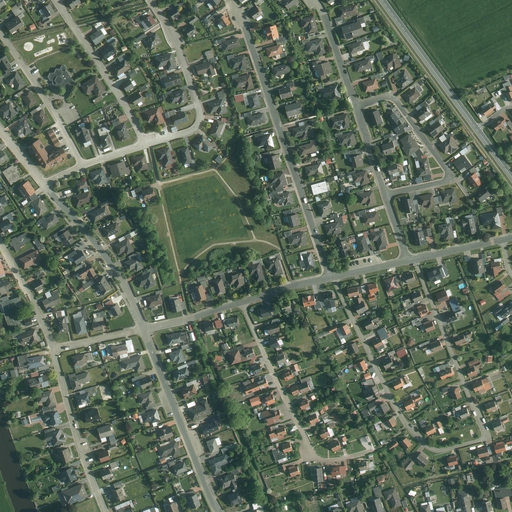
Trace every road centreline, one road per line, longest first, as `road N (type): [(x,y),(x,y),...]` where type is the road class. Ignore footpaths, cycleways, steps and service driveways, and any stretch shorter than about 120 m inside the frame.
road 1 (residential): [(415,259),(487,438),(441,450),(408,427),(388,396),(333,278)]
road 2 (residential): [(333,278),(245,25),(227,0)]
road 3 (residential): [(375,449),(315,458),(242,302)]
road 4 (residential): [(354,106),(393,99),(447,169),(444,181),(386,195)]
road 5 (residential): [(218,511),(145,329)]
road 6 (residential): [(145,144),(192,130),(201,117),(186,66),(150,0)]
road 7 (residential): [(145,329),(97,245),(44,185)]
road 8 (residential): [(107,511),(54,348)]
road 9 (residential): [(145,144),(55,0)]
road 10 (secondary): [(476,129),(382,0)]
road 11 (residential): [(83,165),(0,30)]
road 12 (residential): [(54,348),(0,240)]
